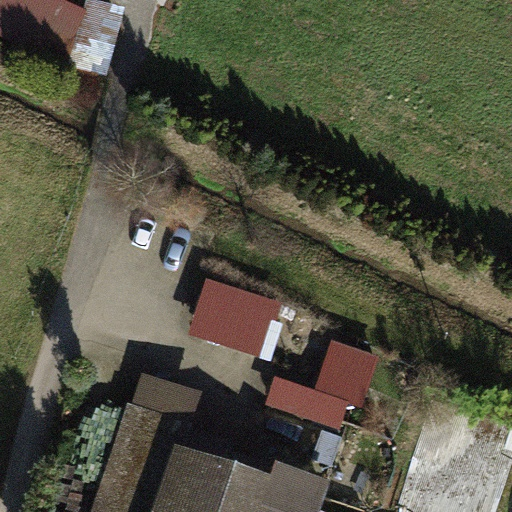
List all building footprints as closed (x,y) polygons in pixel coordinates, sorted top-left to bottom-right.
[(0,0),(0,39),(73,72),(97,18),(54,0),(0,0)] [(193,276),(175,331),(254,356),(272,302),(193,276)] [(342,333),(326,384),(285,371),(276,399),(362,426),(387,347),(342,333)] [(309,511),(314,499),(320,480),(182,428),(193,389),(134,370),(83,511),(309,511)] [(355,511),(314,499),(309,511),(355,511)]
